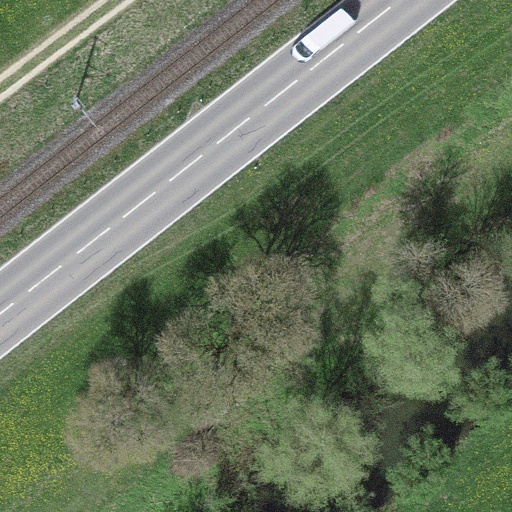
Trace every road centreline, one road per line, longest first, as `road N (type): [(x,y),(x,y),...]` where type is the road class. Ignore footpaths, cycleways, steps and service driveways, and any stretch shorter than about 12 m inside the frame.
road 1 (primary): [(414,0),(0,324)]
road 2 (track): [(126,0),(0,89)]
